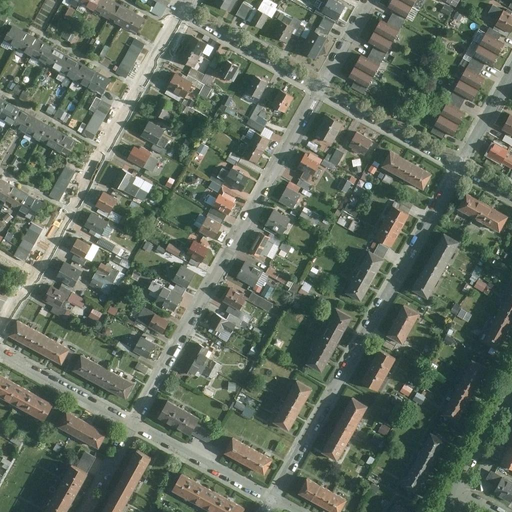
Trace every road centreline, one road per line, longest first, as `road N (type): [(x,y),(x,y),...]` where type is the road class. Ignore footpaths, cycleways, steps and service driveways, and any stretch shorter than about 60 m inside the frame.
road 1 (residential): [(320,88),(133,425)]
road 2 (residential): [(272,501),(459,166)]
road 3 (residential): [(0,334),(182,11)]
road 4 (residential): [(459,166),(320,88)]
road 5 (residential): [(133,425),(272,501)]
road 6 (residential): [(320,88),(182,11)]
road 7 (residential): [(0,353),(133,425)]
road 8 (residential): [(511,380),(452,488)]
